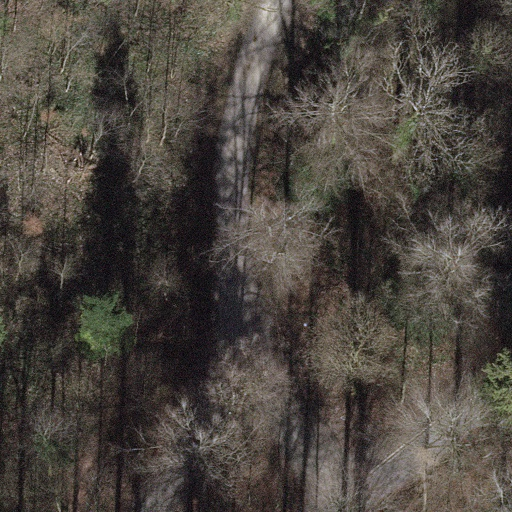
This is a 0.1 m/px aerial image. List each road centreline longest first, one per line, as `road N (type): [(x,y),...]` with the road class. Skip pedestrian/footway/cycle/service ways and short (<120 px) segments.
road 1 (track): [(278,0),(235,105),(230,150),(244,349)]
road 2 (track): [(511,390),(468,412),(345,511)]
road 3 (track): [(244,349),(340,511)]
road 4 (track): [(165,511),(244,349)]
